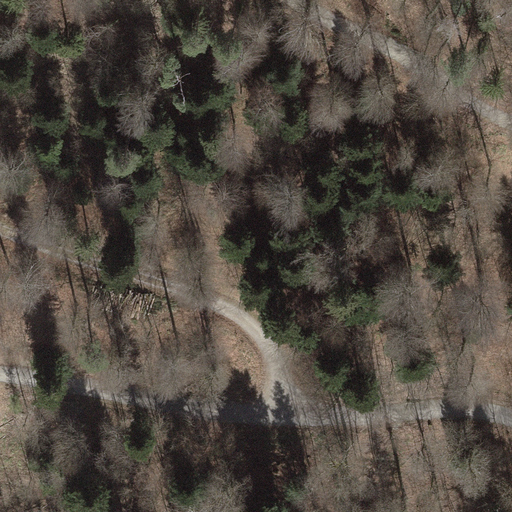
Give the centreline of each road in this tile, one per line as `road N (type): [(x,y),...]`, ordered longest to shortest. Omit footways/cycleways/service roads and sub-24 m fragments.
road 1 (track): [(0,227),(180,287),(257,328),(280,363),(285,411)]
road 2 (track): [(285,411),(156,402),(0,375)]
road 3 (track): [(303,0),(414,59),(464,98),(511,118)]
road 4 (track): [(511,418),(472,408),(285,411)]
